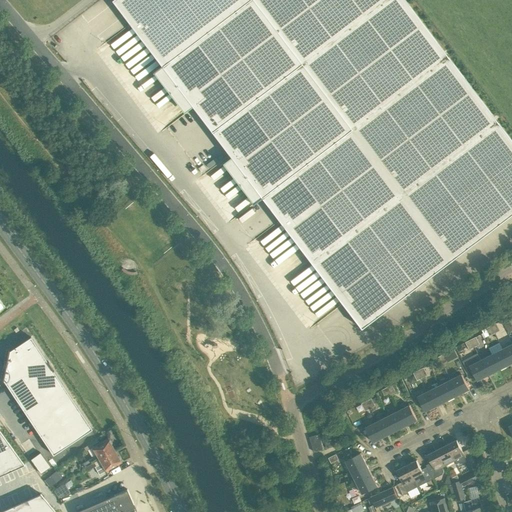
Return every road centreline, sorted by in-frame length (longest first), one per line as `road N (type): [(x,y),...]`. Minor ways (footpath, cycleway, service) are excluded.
road 1 (unclassified): [(280,375),(257,323),(206,247),(0,1)]
road 2 (primary): [(180,511),(107,376),(0,226)]
road 3 (residential): [(291,407),(511,268)]
